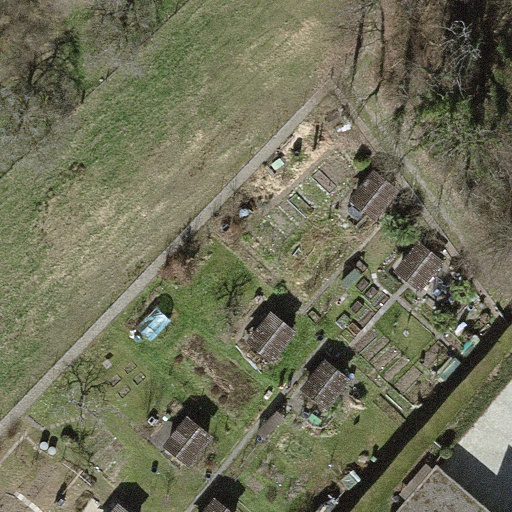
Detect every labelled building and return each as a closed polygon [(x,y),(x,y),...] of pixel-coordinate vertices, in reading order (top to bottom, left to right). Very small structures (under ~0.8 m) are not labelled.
[(395,191),(374,175),(355,199),(375,215),(395,191)] [(420,285),(439,261),(419,246),(400,270),(420,285)] [(292,332),(271,316),(253,339),(273,355),(292,332)] [(326,364),(307,388),(327,403),(346,379),(326,364)] [(168,444),(188,460),(208,436),(188,420),(168,444)] [(493,511),(438,464),(396,511),(493,511)] [(207,511),(227,511),(215,502),(207,511)]
